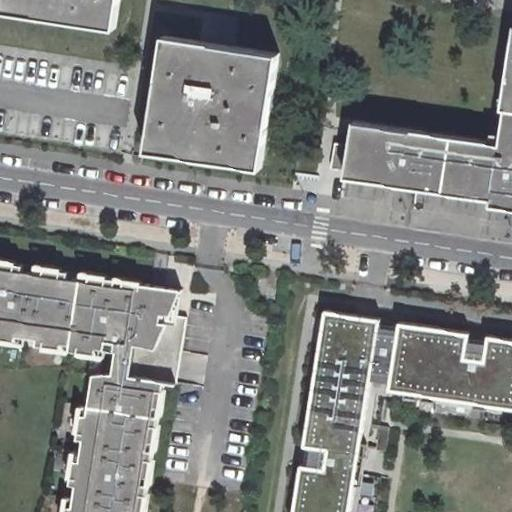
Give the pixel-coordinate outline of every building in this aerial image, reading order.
[(1,0),(1,8),(114,26),(118,0),(1,0)] [(165,34),(147,148),(261,166),(279,53),(230,45),(229,54),(199,49),(201,40),(165,34)] [(201,40),(199,49),(229,54),(230,45),(201,40)] [(412,177),(410,184),(494,197),(495,190),(511,192),(511,201),(511,206),(511,46),(502,107),(507,108),(502,144),(355,120),(351,145),(335,143),(332,166),(347,169),(346,174),(397,182),(398,175),(412,177)] [(398,175),(397,182),(410,184),(412,177),(398,175)] [(511,192),(495,190),(494,197),(511,199),(511,192)] [(143,511),(165,376),(178,378),(187,324),(168,321),(172,314),(183,289),(0,260),(0,337),(15,340),(17,335),(38,338),(37,344),(60,347),(63,342),(71,343),(70,349),(95,353),(98,348),(117,350),(114,372),(94,374),(88,410),(82,410),(79,434),(84,435),(81,455),(75,455),(71,479),(77,480),(74,499),(68,500),(66,511),(143,511)] [(350,511),(370,385),(500,405),(511,407),(511,337),(488,334),(486,342),(468,339),(470,330),(399,319),(398,328),(380,325),(382,317),(326,308),(304,444),(312,445),(309,463),(301,462),(293,511),(350,511)] [(168,321),(187,324),(188,316),(172,314),(168,321)] [(350,511),(356,511),(376,392),(499,411),(500,405),(370,385),(350,511)]
